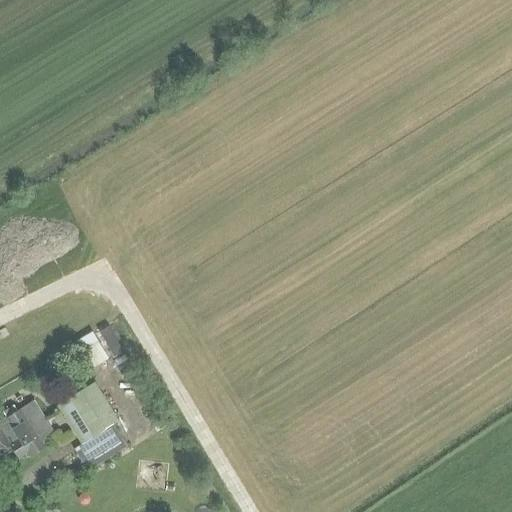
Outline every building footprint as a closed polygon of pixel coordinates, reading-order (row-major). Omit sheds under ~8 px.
[(108,359),(114,356),(119,369),(128,366),(111,323),(96,329),(108,359)] [(86,368),(106,358),(93,331),(73,341),(86,368)] [(82,393),(59,407),(83,445),(105,431),(106,431),(82,393)] [(31,458),(47,448),(43,443),(56,435),(34,402),(18,413),(14,407),(4,413),(8,419),(0,424),(0,446),(2,448),(8,449),(11,447),(19,460),(28,454),(31,458)] [(83,445),(74,450),(88,472),(123,450),(127,448),(113,426),(106,431),(105,431),(83,445)]
